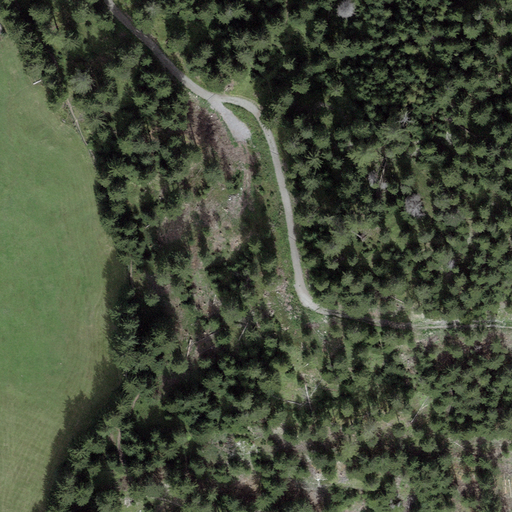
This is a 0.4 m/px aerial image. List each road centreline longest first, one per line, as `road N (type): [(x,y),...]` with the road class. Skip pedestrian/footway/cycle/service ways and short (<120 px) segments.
road 1 (track): [(267,132),(302,296),(312,308),(418,330),(511,324)]
road 2 (track): [(106,0),(199,92),(251,106),(267,132)]
